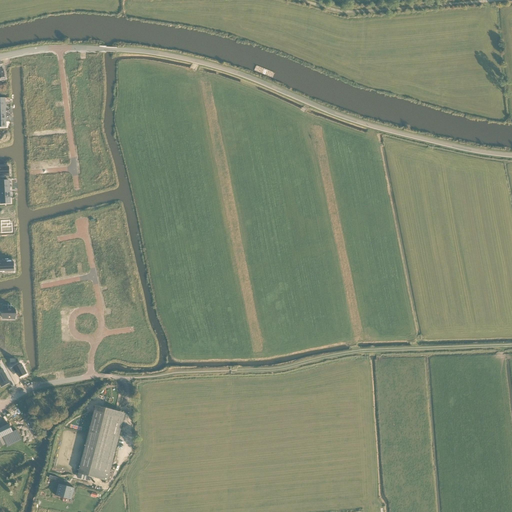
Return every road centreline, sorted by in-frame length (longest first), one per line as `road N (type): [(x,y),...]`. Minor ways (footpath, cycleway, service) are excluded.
road 1 (tertiary): [(59,48),(187,59),(367,125),(511,156)]
road 2 (residential): [(59,48),(74,168)]
